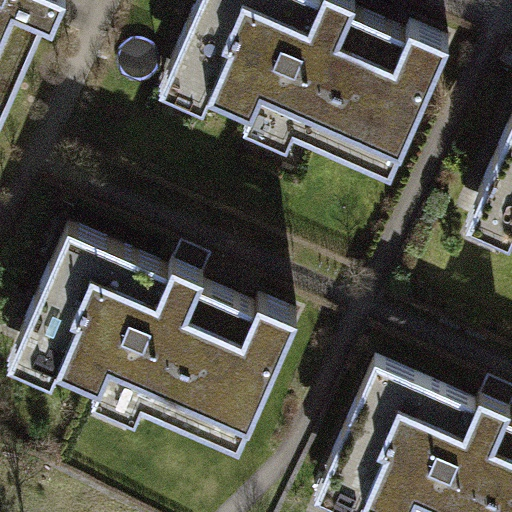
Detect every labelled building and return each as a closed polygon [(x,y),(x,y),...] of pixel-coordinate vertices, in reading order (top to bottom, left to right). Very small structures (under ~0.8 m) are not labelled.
[(0,0),(0,88),(10,93),(41,24),(52,29),(64,0),(0,0)] [(448,44),(336,0),(174,0),(134,102),(385,202),(448,44)] [(511,83),(505,81),(445,235),(511,260),(511,83)] [(0,117),(10,93),(0,88),(0,117)] [(72,224),(12,363),(53,380),(59,367),(100,384),(94,398),(136,417),(142,402),(244,445),(301,314),(260,297),(257,303),(204,280),(207,274),(172,259),(169,265),(72,224)] [(471,399),(375,357),(315,492),(355,510),(359,501),(384,511),(511,511),(511,416),(508,415),(511,408),(474,392),(471,399)]
